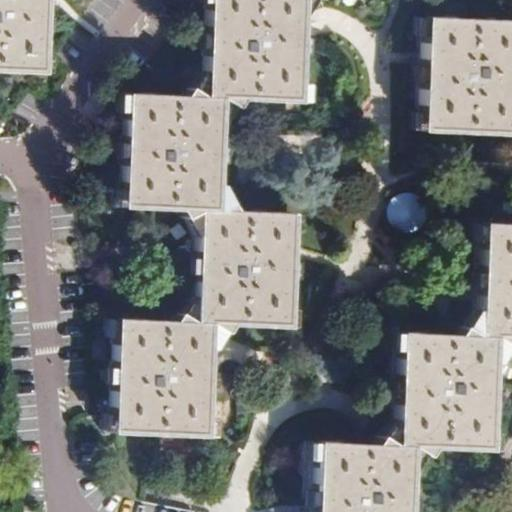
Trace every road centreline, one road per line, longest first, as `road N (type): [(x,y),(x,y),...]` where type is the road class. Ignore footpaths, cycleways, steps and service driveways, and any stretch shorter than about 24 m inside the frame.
road 1 (residential): [(69,511),(32,168)]
road 2 (residential): [(32,168),(147,0)]
